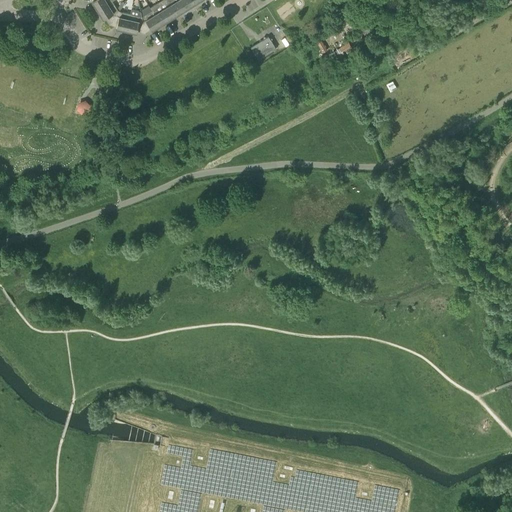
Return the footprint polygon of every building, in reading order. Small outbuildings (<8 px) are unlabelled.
[(110,0),(94,0),(92,1),(98,10),(112,2),(110,0)] [(161,0),(159,2),(170,19),(178,14),(169,0),(161,0)] [(169,0),(178,14),(186,8),(180,0),(169,0)] [(180,0),(186,8),(195,3),(193,0),(180,0)] [(112,2),(98,10),(103,19),(106,18),(109,24),(123,2),(122,1),(116,9),(112,2)] [(463,5),(464,7),(469,16),(478,12),(473,2),(472,1),(463,5)] [(123,2),(109,24),(117,26),(116,28),(126,31),(132,9),(123,6),(124,3),(123,2)] [(150,7),(161,25),(170,19),(159,2),(150,7)] [(143,15),(151,28),(152,30),(161,25),(150,7),(149,8),(150,11),(143,15)] [(132,9),(126,31),(136,33),(137,30),(144,32),(151,28),(143,15),(142,16),(141,11),(132,9)] [(342,27),(353,21),(350,17),(339,23),(342,27)] [(327,37),(333,34),(330,29),(320,34),(322,37),(326,35),(327,37)] [(269,36),(253,46),(251,47),(259,59),(276,48),(269,36)] [(323,52),(327,50),(321,40),(318,42),(323,52)] [(302,50),(311,46),(309,42),(300,47),(302,50)] [(331,67),(346,59),(343,55),(344,54),(343,51),(351,47),(349,43),(336,50),(339,55),(334,58),(334,59),(328,62),(331,67)]
